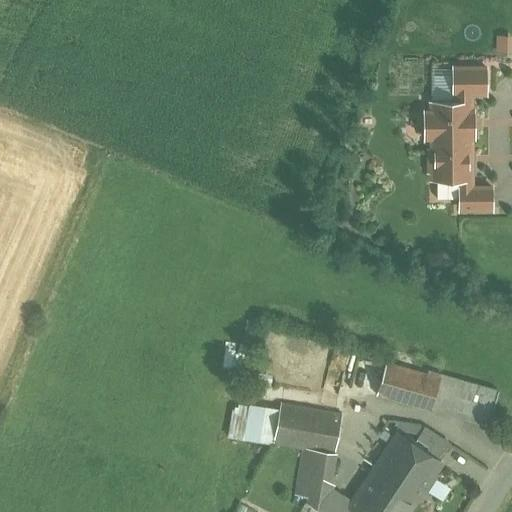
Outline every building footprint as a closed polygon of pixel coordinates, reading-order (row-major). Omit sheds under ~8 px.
[(458,93),(472,93),(488,92),(488,68),(453,68),(454,93),(458,93)] [(472,111),(472,93),(458,93),(458,101),(433,101),(433,112),(425,112),(425,137),(433,137),(433,150),(430,150),(430,170),(438,170),(438,199),(460,198),(460,188),(472,188),(472,167),(470,167),(470,153),(472,153),(472,136),(476,136),(476,111),(472,111)] [(472,188),(460,188),(460,198),(460,208),(494,207),(494,187),(472,188)] [(441,378),(387,363),(378,394),(432,409),(441,378)] [(343,415),(283,404),(276,442),(335,453),(343,415)] [(399,434),(353,504),(366,511),(410,511),(443,463),(399,434)]
